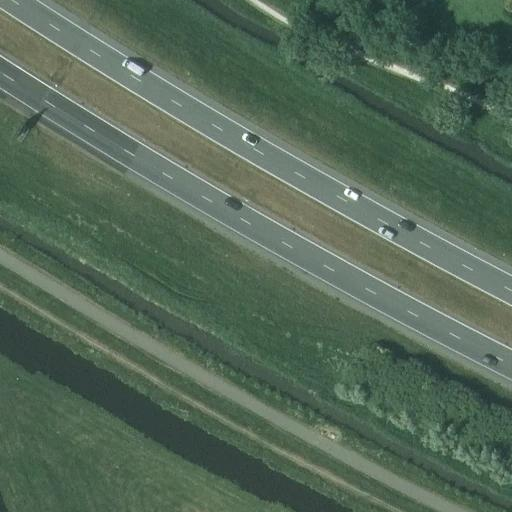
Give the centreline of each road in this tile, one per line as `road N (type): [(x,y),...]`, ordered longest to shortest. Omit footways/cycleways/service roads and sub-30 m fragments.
road 1 (trunk): [(0,72),(174,181),(511,365)]
road 2 (trunk): [(511,289),(353,207),(8,0)]
road 3 (track): [(254,0),(313,40),(511,117)]
